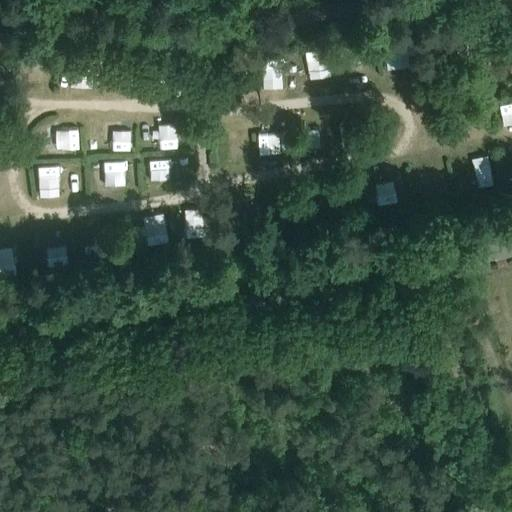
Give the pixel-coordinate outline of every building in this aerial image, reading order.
[(408,50),(419,50),(419,30),(407,30),(408,50)] [(355,64),(374,63),(373,42),(363,42),(364,47),(355,47),(355,64)] [(52,60),(52,44),(39,44),(38,60),(52,60)] [(277,48),(278,67),(297,67),(296,48),(277,48)] [(82,69),(98,70),(99,54),(83,52),(82,69)] [(367,129),(367,103),(351,103),(351,130),(367,129)] [(312,109),(317,140),(333,138),(329,106),(312,109)] [(179,112),(178,132),(194,133),(195,113),(179,112)] [(298,143),(297,115),(278,115),(279,143),(298,143)] [(124,118),(125,134),(143,133),(143,118),(124,118)] [(236,123),(240,151),(258,149),(254,120),(236,123)] [(154,170),(172,169),(172,150),(153,150),(154,170)] [(477,155),(484,179),(499,174),(492,150),(477,155)] [(116,151),(101,151),(101,178),(117,178),(116,151)] [(48,178),(74,173),(71,159),(45,163),(48,178)] [(388,190),(398,189),(397,173),(387,174),(388,190)] [(356,179),(341,186),(349,202),(363,195),(356,179)]
